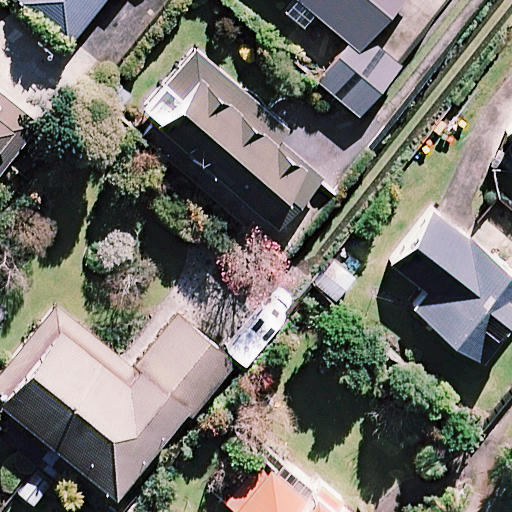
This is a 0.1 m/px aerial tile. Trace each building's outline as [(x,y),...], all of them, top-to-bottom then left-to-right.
[(16,0),(69,42),(102,0),(16,0)] [(398,0),(295,0),(349,44),(317,82),(356,115),(397,66),(365,40),(398,0)] [(261,219),(280,198),(294,210),(322,178),(307,166),(275,138),(284,128),(231,83),(220,96),(183,64),(140,114),(261,219)] [(0,173),(21,147),(36,127),(0,98),(0,173)] [(511,318),(511,274),(431,213),(390,266),(425,292),(410,312),(478,364),(511,318)] [(234,362),(167,308),(121,365),(59,315),(0,388),(0,405),(111,496),(182,408),(191,415),(234,362)] [(338,511),(329,504),(336,497),(315,479),(308,487),(269,453),(219,511),(338,511)]
